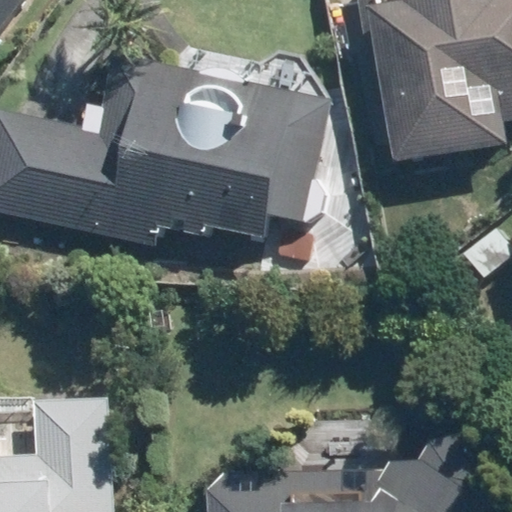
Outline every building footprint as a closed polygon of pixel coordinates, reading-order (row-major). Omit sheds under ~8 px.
[(0,0),(0,46),(36,0),(0,0)] [(511,0),(364,0),(381,110),(398,107),(408,166),(511,148),(511,0)] [(18,109),(0,185),(0,205),(173,245),(178,221),(196,225),(198,214),(210,216),(209,226),(230,231),(233,219),(297,234),(302,213),(327,220),(341,209),(345,192),(336,177),(354,100),(137,50),(124,106),(108,103),(103,128),(18,109)] [(71,459),(0,458),(0,511),(141,511),(141,394),(71,393),(71,459)] [(511,511),(511,444),(503,436),(463,437),(442,458),(411,459),(404,467),(257,468),(236,490),(236,511),(511,511)]
